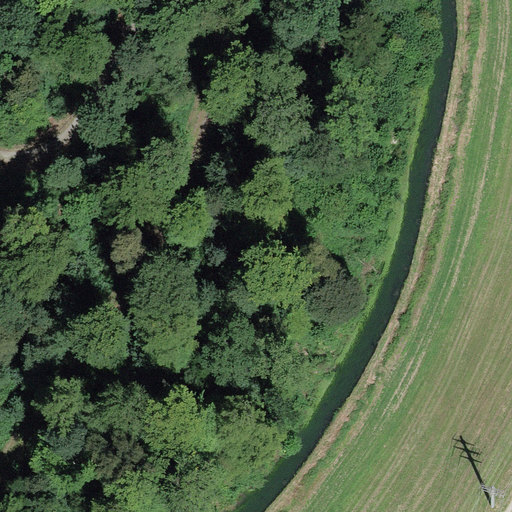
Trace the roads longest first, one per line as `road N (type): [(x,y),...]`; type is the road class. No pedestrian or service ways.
road 1 (track): [(232,0),(156,229),(0,478)]
road 2 (track): [(142,0),(65,135),(0,142)]
